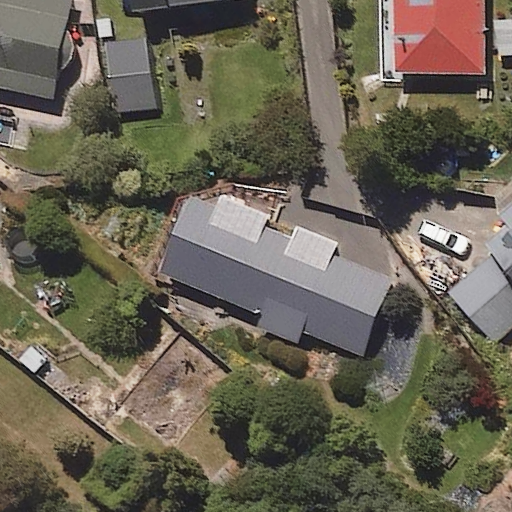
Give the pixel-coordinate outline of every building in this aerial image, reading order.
[(72,0),(0,0),(0,84),(53,96),(72,0)] [(211,0),(126,0),(127,10),(211,0)] [(485,61),(485,17),(485,0),(395,0),(395,69),(485,70),(485,61)] [(511,17),(485,17),(485,61),(511,60),(511,17)] [(150,37),(107,40),(113,113),(155,109),(150,37)] [(340,238),(195,178),(159,267),(268,312),(262,326),(298,340),(303,330),(361,354),(394,276),(334,251),(340,238)] [(511,198),(496,211),(511,231),(445,285),(492,344),(511,328),(511,198)] [(509,511),(511,509),(511,469),(471,511),(509,511)]
